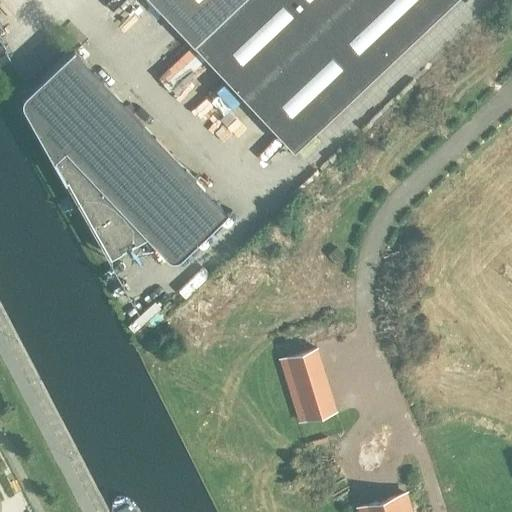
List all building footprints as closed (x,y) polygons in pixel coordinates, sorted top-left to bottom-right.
[(152,0),(294,150),(452,0),(152,0)] [(182,255),(228,212),(75,49),(26,95),(25,96),(24,98),(24,99),(23,100),(23,102),(24,103),(24,104),(26,106),(111,256),(147,235),(166,255),(167,256),(168,257),(170,258),(171,258),(173,259),(174,259),(176,258),(178,258),(179,258),(180,257),(182,255)] [(511,221),(366,350),(428,439),(511,369),(511,221)] [(298,423),(328,412),(308,349),(278,358),(298,423)] [(411,511),(405,493),(360,507),(361,511),(411,511)]
